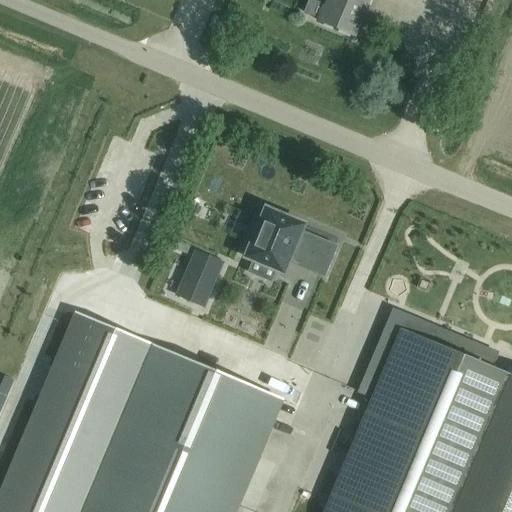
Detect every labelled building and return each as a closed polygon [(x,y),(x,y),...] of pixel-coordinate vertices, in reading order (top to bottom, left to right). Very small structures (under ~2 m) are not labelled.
[(326,0),(317,21),(353,36),(367,0),(326,0)] [(241,247),(245,249),(242,256),(279,272),(286,254),(303,261),(300,267),(319,274),(331,246),(296,231),(299,224),(262,208),(259,216),(255,214),(241,247)] [(324,511),(459,511),(511,386),(511,375),(401,329),(324,511)] [(231,511),(279,400),(151,346),(81,511),(231,511)] [(511,511),(511,386),(459,511),(511,511)]
